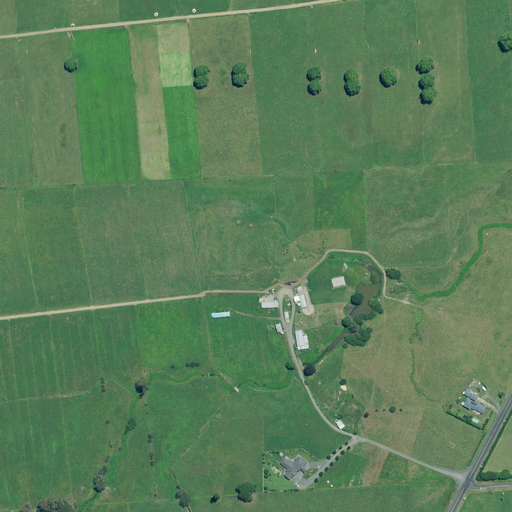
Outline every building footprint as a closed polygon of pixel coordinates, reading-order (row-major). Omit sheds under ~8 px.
[(307,307),(304,295),(294,297),(295,302),(301,301),(302,308),(307,307)] [(303,336),(302,331),(295,332),(298,350),(309,348),(307,336),(303,336)] [(471,398),(473,394),(471,393),(472,392),(467,389),(464,394),(471,398)] [(478,405),(468,399),(465,403),(463,402),(462,404),(471,410),(471,408),(476,411),(476,410),(483,414),(486,410),(484,409),(486,407),(479,403),(478,405)] [(337,408),(328,401),(325,405),(334,412),(337,408)] [(345,427),(340,420),(336,423),(341,430),(345,427)] [(307,463),(299,456),(295,460),(296,461),(294,464),(289,460),(288,460),(285,458),(280,463),(287,469),(286,471),(287,472),(285,476),(290,480),(292,478),(293,478),(300,470),(305,473),(308,470),(304,467),(307,463)]
